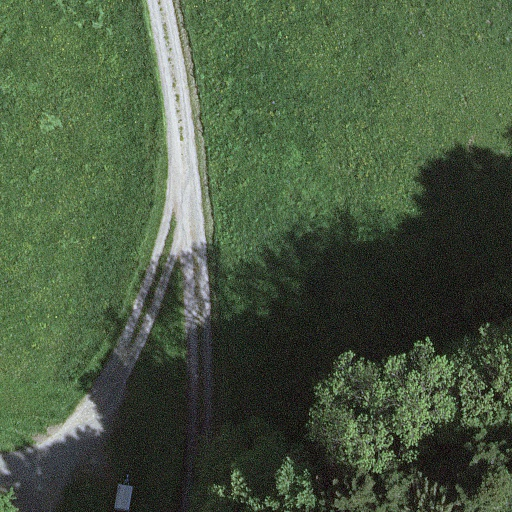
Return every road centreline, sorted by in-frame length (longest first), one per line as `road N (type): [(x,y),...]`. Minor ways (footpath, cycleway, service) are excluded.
road 1 (track): [(185,511),(203,401),(189,188),(163,0)]
road 2 (track): [(189,188),(122,370),(43,476),(34,511)]
